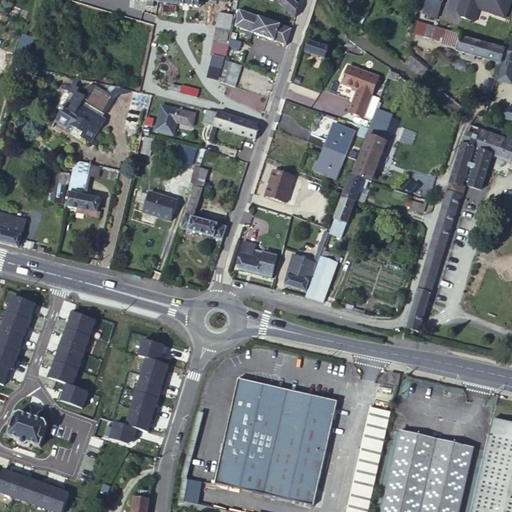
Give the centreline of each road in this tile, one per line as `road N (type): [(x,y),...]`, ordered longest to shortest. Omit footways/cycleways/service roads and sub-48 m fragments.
road 1 (unclassified): [(479,107),(460,127),(402,315),(364,321),(249,292),(230,302)]
road 2 (residential): [(216,296),(305,0)]
road 3 (secondary): [(264,324),(511,378)]
road 4 (unknown): [(511,184),(486,193),(434,315),(412,326),(396,318)]
road 5 (unclassified): [(160,511),(207,337)]
road 6 (unknown): [(174,307),(131,398),(121,407),(62,415)]
road 7 (unknown): [(148,299),(184,169)]
road 8 (residential): [(63,277),(25,402)]
